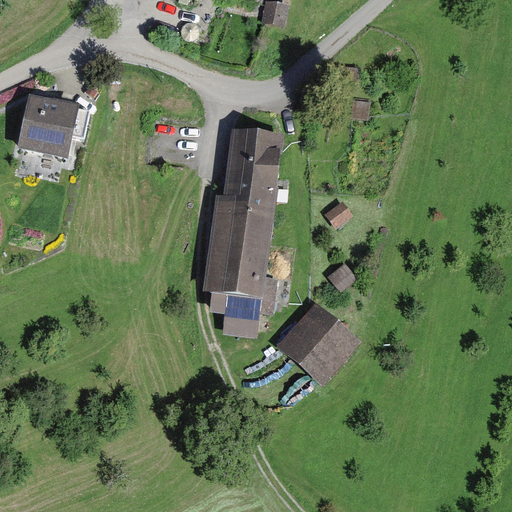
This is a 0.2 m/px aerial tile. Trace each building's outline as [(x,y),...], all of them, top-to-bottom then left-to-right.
[(85,109),(31,97),(19,149),(74,161),(85,109)] [(299,136),(241,128),(215,298),(234,331),(266,334),(299,136)] [(352,205),(333,219),(345,235),(364,222),(352,205)] [(350,303),(368,287),(353,270),(335,286),(350,303)] [(363,346),(318,305),(280,346),(326,387),(363,346)]
